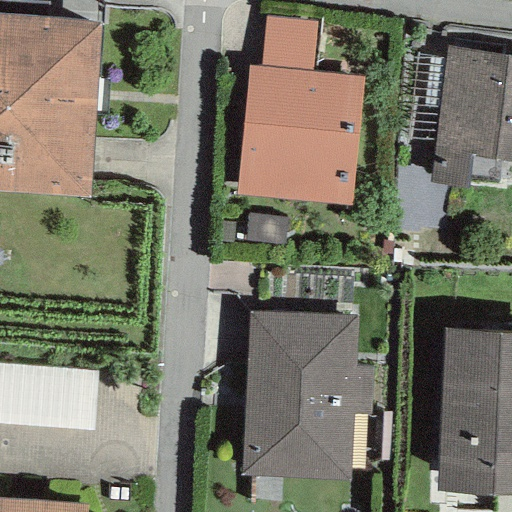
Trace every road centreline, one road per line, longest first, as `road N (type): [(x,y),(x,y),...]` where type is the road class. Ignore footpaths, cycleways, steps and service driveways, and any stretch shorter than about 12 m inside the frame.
road 1 (residential): [(199,0),(169,511)]
road 2 (residential): [(283,0),(511,24)]
